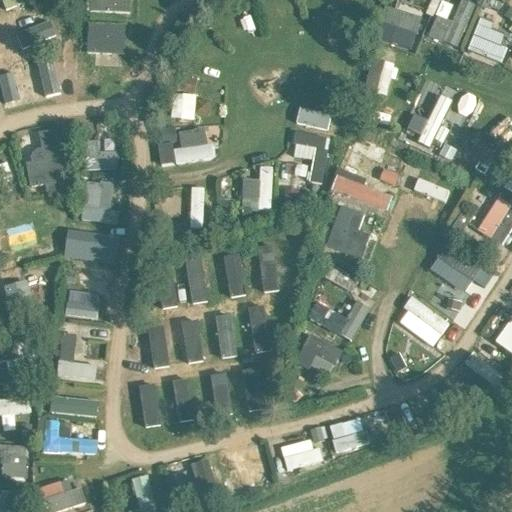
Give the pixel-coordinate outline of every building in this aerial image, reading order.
[(428,39),(459,48),(472,4),(460,0),(453,21),(435,16),(428,39)] [(499,46),(504,35),(491,30),(493,24),(479,18),(467,51),(501,64),(507,48),(499,46)] [(94,20),(91,39),(119,44),(122,25),(94,20)] [(376,61),(369,92),(389,97),(396,65),(376,61)] [(36,69),(1,71),(1,86),(25,84),(25,90),(37,90),(36,69)] [(37,73),(39,83),(57,81),(56,71),(37,73)] [(181,77),(177,92),(189,94),(192,80),(181,77)] [(364,94),(360,107),(369,109),(372,96),(364,94)] [(181,149),(172,149),(174,164),(212,160),(209,129),(179,132),(181,149)] [(178,130),(157,133),(159,146),(180,143),(178,130)] [(39,150),(25,151),(27,193),(61,191),(58,131),(39,131),(39,150)] [(321,185),(332,140),(300,132),(289,177),(321,185)] [(475,138),(466,160),(487,169),(497,147),(475,138)] [(82,171),(117,170),(116,151),(100,152),(99,140),(81,141),(82,171)] [(434,141),(431,146),(440,149),(442,145),(434,141)] [(444,145),(439,155),(452,161),(457,151),(444,145)] [(458,149),(455,158),(463,161),(467,152),(458,149)] [(272,209),(271,167),(258,167),(259,179),(241,179),(242,210),(272,209)] [(385,213),(391,195),(362,185),(365,179),(338,170),(330,193),(385,213)] [(383,171),(379,181),(395,187),(399,176),(383,171)] [(83,221),(113,222),(114,183),(84,182),(83,221)] [(203,189),(191,189),(190,229),(202,229),(203,189)] [(284,195),(284,208),(298,209),(298,196),(284,195)] [(501,247),(511,228),(511,205),(497,196),(476,231),(501,247)] [(220,200),(219,216),(231,216),(232,201),(220,200)] [(463,212),(451,229),(461,236),(473,219),(463,212)] [(163,222),(155,229),(164,240),(172,232),(163,222)] [(322,229),(317,244),(326,247),(331,232),(322,229)] [(483,288),(491,275),(444,245),(429,268),(466,292),(472,281),(483,288)] [(76,252),(76,266),(113,268),(113,254),(76,252)] [(333,266),(325,279),(350,294),(358,281),(333,266)] [(88,276),(85,289),(105,294),(103,304),(109,305),(114,282),(88,276)] [(66,316),(107,318),(108,305),(84,304),(85,281),(67,280),(66,316)] [(27,282),(4,289),(14,324),(37,317),(27,282)] [(365,283),(359,293),(372,300),(377,291),(365,283)] [(348,306),(342,321),(327,314),(318,333),(349,347),(364,313),(348,306)] [(502,332),(511,338),(511,320),(511,319),(502,332)] [(59,334),(58,378),(95,379),(96,364),(75,363),(76,334),(59,334)] [(295,364),(330,378),(342,349),(307,335),(295,364)] [(463,365),(497,389),(505,377),(472,354),(463,365)] [(290,385),(282,393),(294,405),(302,397),(290,385)] [(25,396),(0,400),(0,417),(28,412),(25,396)] [(399,410),(387,414),(391,428),(404,424),(399,410)] [(96,454),(96,440),(71,439),(71,419),(41,419),(40,454),(96,454)] [(329,430),(335,453),(368,444),(362,421),(329,430)] [(321,429),(310,431),(313,445),(324,443),(321,429)] [(0,457),(26,458),(26,445),(0,444),(0,457)] [(132,479),(139,511),(154,511),(146,476),(132,479)] [(54,509),(84,508),(83,482),(43,484),(44,496),(53,496),(54,509)] [(172,487),(163,490),(168,505),(176,502),(172,487)] [(226,492),(220,495),(223,501),(229,498),(226,492)]
